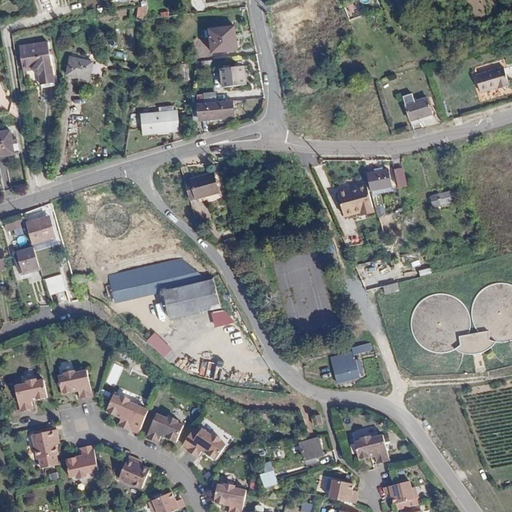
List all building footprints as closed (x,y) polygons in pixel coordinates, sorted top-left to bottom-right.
[(56,0),(40,0),(43,9),(58,5),(56,0)] [(321,32),(343,23),(334,1),(313,10),(321,32)] [(148,7),(138,6),(137,18),(147,19),(148,7)] [(293,44),(314,36),(305,11),(284,19),(293,44)] [(237,54),(234,30),(209,33),(211,57),(237,54)] [(50,41),(20,45),(23,72),(37,71),(39,87),(56,85),(50,41)] [(89,81),(93,63),(70,57),(66,75),(89,81)] [(188,80),(187,64),(179,65),(180,81),(188,80)] [(246,88),(243,66),(220,69),(223,91),(246,88)] [(508,86),(503,67),(475,75),(480,92),(498,87),(498,89),(508,86)] [(158,93),(166,92),(165,82),(157,83),(158,93)] [(432,115),(426,98),(414,102),(412,95),(403,97),(411,121),(432,115)] [(234,116),(232,101),(197,104),(198,121),(223,119),(223,117),(234,116)] [(179,131),(177,112),(140,115),(142,135),(179,131)] [(424,119),(412,122),(414,128),(425,125),(424,119)] [(10,131),(0,132),(0,156),(14,154),(10,131)] [(379,216),(385,215),(383,206),(384,206),(381,195),(392,192),(391,187),(393,187),(389,169),(367,174),(377,217),(379,216)] [(403,170),(395,171),(398,188),(406,186),(403,170)] [(190,180),(184,181),(189,201),(220,193),(214,173),(190,179),(190,180)] [(374,215),(367,187),(338,194),(346,222),(374,215)] [(460,200),(457,189),(431,196),(434,207),(460,200)] [(379,216),(385,235),(390,234),(385,215),(379,216)] [(46,217),(26,223),(33,244),(57,238),(54,227),(49,229),(46,217)] [(23,220),(5,226),(7,233),(25,227),(23,220)] [(39,267),(34,247),(17,252),(23,272),(39,267)] [(403,278),(423,273),(419,254),(398,258),(403,278)] [(424,269),(430,267),(427,256),(421,258),(424,269)] [(180,262),(108,279),(110,287),(104,289),(107,303),(113,302),(114,305),(162,294),(169,323),(219,312),(212,281),(205,283),(180,262)] [(61,275),(46,279),(51,295),(66,290),(61,275)] [(73,278),(75,285),(86,282),(84,275),(73,278)] [(397,283),(383,287),(385,295),(398,291),(397,283)] [(413,336),(415,340),(418,344),(421,347),(425,350),(430,352),(434,354),(439,354),(445,354),(449,353),(453,351),(457,349),(461,352),(465,353),(470,354),(473,354),(478,354),(483,352),(487,350),(491,348),(496,343),(500,343),(504,343),(510,342),(511,340),(511,284),(511,285),(507,283),(504,283),(501,283),(496,283),(492,284),(489,285),(486,287),(482,289),(479,292),(477,295),(474,299),(472,303),(471,308),(471,312),(471,316),(472,321),(473,325),(475,329),(479,333),(468,335),(470,330),(470,326),(470,321),(470,317),(468,313),(466,308),(460,302),(456,298),(450,296),(446,294),(441,294),(437,294),(432,295),(428,296),(424,299),(420,302),(416,306),(413,311),(412,316),(411,320),(410,324),(411,329),(412,333),(413,336)] [(367,345),(352,349),(353,351),(354,354),(369,350),(367,345)] [(354,354),(353,351),(330,358),(337,384),(359,378),(359,374),(362,373),(359,361),(356,361),(354,354)] [(188,374),(201,373),(200,358),(187,359),(188,374)] [(9,361),(0,362),(0,371),(4,390),(2,391),(4,400),(21,396),(19,387),(15,388),(9,361)] [(77,381),(78,385),(80,392),(92,390),(87,364),(75,367),(71,364),(66,365),(63,369),(58,371),(61,388),(73,386),(72,382),(77,381)] [(112,397),(105,413),(116,417),(117,415),(122,417),(120,420),(118,425),(118,426),(130,431),(130,430),(138,433),(147,412),(139,409),(139,408),(129,404),(127,400),(124,399),(122,397),(119,398),(118,399),(116,398),(112,397)] [(321,413),(311,415),(314,425),(324,423),(321,413)] [(156,415),(146,439),(157,443),(160,436),(162,433),(166,435),(165,438),(176,443),(183,426),(176,423),(177,421),(170,418),(169,421),(156,415)] [(183,443),(188,447),(187,449),(196,455),(198,456),(199,455),(202,450),(205,447),(209,450),(207,453),(216,460),(227,445),(222,441),(223,439),(213,432),(212,434),(202,427),(199,431),(195,428),(183,443)] [(56,437),(58,437),(56,429),(31,434),(39,469),(51,467),(49,457),(58,455),(55,442),(57,442),(56,437)] [(376,456),(378,463),(390,460),(383,433),(372,436),(372,433),(360,436),(361,439),(355,441),(350,442),(353,453),(358,452),(360,460),(372,457),(371,454),(375,453),(376,456)] [(318,436),(301,440),(307,459),(315,457),(314,454),(323,451),(318,436)] [(77,459),(76,456),(64,459),(68,476),(75,475),(77,476),(83,475),(85,473),(97,470),(91,445),(79,447),(80,455),(81,458),(77,459)] [(283,449),(273,451),(276,459),(285,456),(283,449)] [(139,465),(139,463),(134,462),(135,459),(129,456),(119,480),(142,490),(150,470),(139,465)] [(264,488),(278,485),(276,471),(262,474),(264,488)] [(58,473),(49,475),(51,482),(60,480),(58,473)] [(327,490),(327,494),(326,497),(333,498),(356,503),(357,495),(351,494),(353,489),(354,483),(348,482),(340,480),(325,477),(323,488),(327,490)] [(399,480),(390,483),(382,485),(383,493),(389,491),(390,496),(392,501),(401,499),(403,505),(417,501),(416,496),(420,495),(417,484),(413,484),(412,478),(399,480)] [(242,511),(247,489),(236,487),(234,484),(226,482),(222,485),(217,484),(213,501),(226,504),(226,501),(230,502),(230,504),(228,511),(242,511)] [(177,503),(175,498),(173,493),(146,504),(149,511),(175,511),(186,507),(183,501),(177,503)] [(181,495),(175,498),(177,503),(183,501),(181,495)] [(359,511),(360,508),(336,503),(335,509),(333,509),(333,511),(328,510),(325,511),(359,511)]
